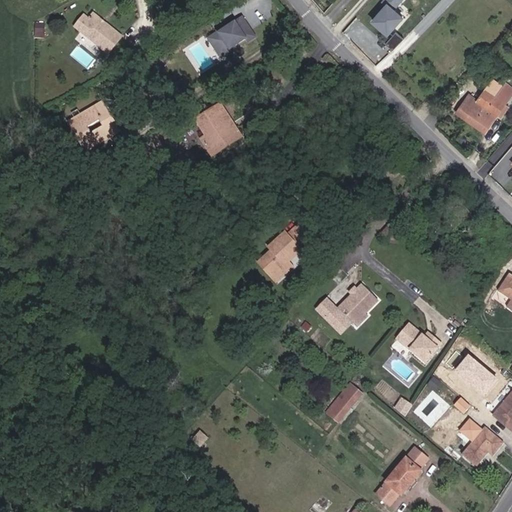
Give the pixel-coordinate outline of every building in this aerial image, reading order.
[(382,0),(380,2),(385,6),(370,23),(386,38),(403,19),(394,11),(404,0),(382,0)] [(204,18),(199,9),(192,13),(197,22),(204,18)] [(122,37),(105,23),(104,24),(102,22),(101,20),(94,14),(90,20),(85,16),(76,26),(109,53),(122,37)] [(256,37),(243,18),(236,23),(234,20),(222,28),(224,31),(220,33),(220,32),(210,39),(221,56),(247,39),(249,42),(256,37)] [(511,90),(504,85),(499,91),(510,99),(511,95),(511,90)] [(478,99),(472,94),(459,112),(471,120),(478,112),(483,115),(495,98),(483,91),(478,99)] [(508,108),(505,106),(510,99),(499,91),(495,98),(483,115),(478,112),(471,120),(472,121),(487,131),(498,116),(501,118),(508,108)] [(106,102),(74,121),(94,151),(124,133),(106,102)] [(242,138),(220,104),(199,118),(209,133),(201,139),(209,152),(232,137),(235,143),(242,138)] [(235,143),(232,137),(209,152),(213,157),(235,143)] [(461,188),(452,180),(443,189),(444,191),(441,195),(448,201),(451,196),(453,197),(461,188)] [(466,208),(450,226),(458,233),(470,244),(481,232),(471,222),(476,217),(466,208)] [(391,240),(415,216),(411,212),(407,217),(404,215),(384,234),(391,240)] [(453,238),(458,233),(450,226),(446,230),(453,238)] [(275,246),(278,249),(272,255),(260,266),(274,281),(285,272),(289,278),(297,271),(293,266),(305,255),(307,258),(320,246),(302,227),(291,237),(288,234),(275,246)] [(272,255),(278,249),(275,246),(269,252),(272,255)] [(289,278),(285,272),(274,281),(280,287),(289,278)] [(511,275),(511,274),(499,292),(511,299),(511,302),(508,308),(511,310),(511,275)] [(350,322),(363,311),(364,312),(376,300),(361,285),(337,309),(350,322)] [(364,312),(363,311),(350,322),(354,326),(366,315),(364,312)] [(433,338),(428,343),(424,339),(410,327),(399,341),(426,364),(441,345),(433,338)] [(433,338),(428,334),(424,339),(428,343),(433,338)] [(498,378),(468,354),(454,372),(484,396),(498,378)] [(443,371),(450,376),(453,373),(446,367),(443,371)] [(426,386),(434,393),(442,382),(437,378),(434,375),(426,386)] [(365,397),(352,388),(329,415),(342,424),(365,397)] [(511,397),(499,414),(511,424),(511,397)] [(406,417),(412,408),(404,401),(396,410),(406,417)] [(505,444),(486,428),(484,431),(469,419),(459,430),(473,443),(463,455),(477,467),(489,454),(493,457),(505,444)] [(201,447),(209,438),(202,431),(194,440),(201,447)] [(417,452),(387,487),(402,498),(405,501),(427,476),(424,474),(432,464),(417,452)] [(393,509),(402,498),(387,487),(379,497),(393,509)]
